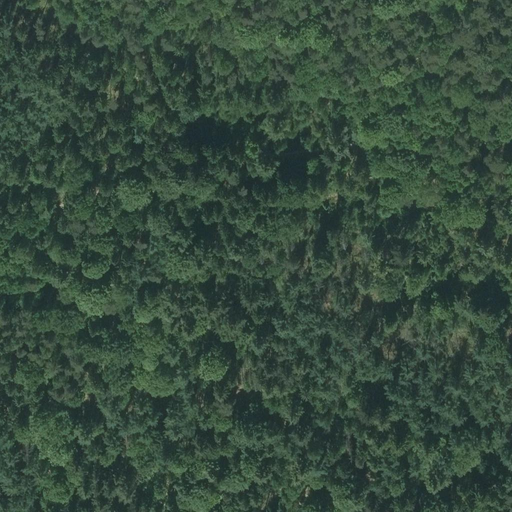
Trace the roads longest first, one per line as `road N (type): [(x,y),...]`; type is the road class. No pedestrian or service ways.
road 1 (track): [(0,215),(416,511)]
road 2 (track): [(338,145),(135,178),(0,229)]
road 3 (track): [(445,0),(384,122),(358,125),(338,145)]
road 4 (track): [(297,92),(160,0)]
